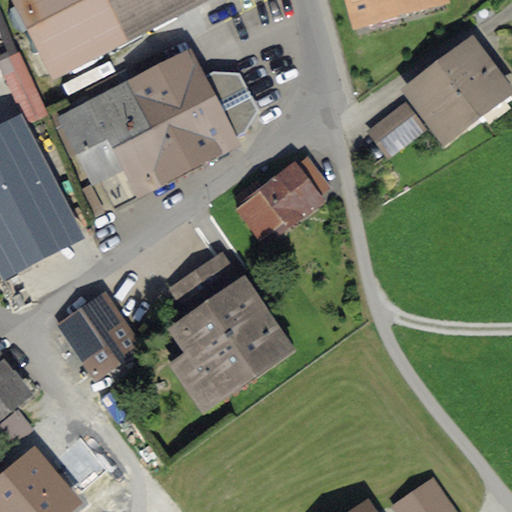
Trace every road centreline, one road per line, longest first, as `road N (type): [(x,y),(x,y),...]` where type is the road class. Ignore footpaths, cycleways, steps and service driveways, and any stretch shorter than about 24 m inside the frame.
road 1 (residential): [(300,0),(386,335),(511,505)]
road 2 (unknown): [(96,282),(0,113)]
road 3 (track): [(511,329),(377,313)]
